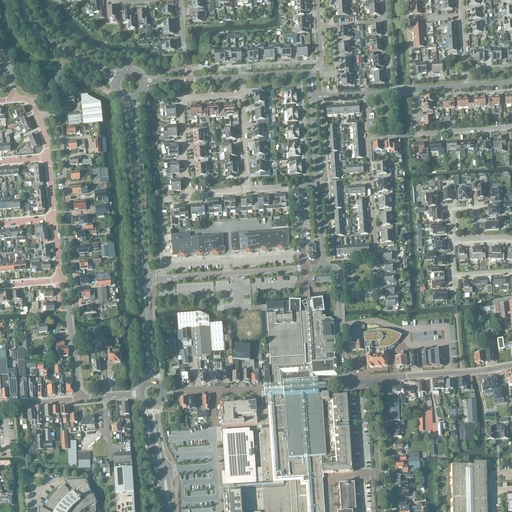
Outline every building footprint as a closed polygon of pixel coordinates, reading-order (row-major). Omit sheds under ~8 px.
[(224,4),(223,0),(217,0),(218,1),(215,1),(215,9),(219,9),(218,7),(220,7),(220,4),(224,4)] [(223,0),(224,4),(224,7),(232,8),(232,6),(232,0),(229,0),(223,0)] [(234,0),(234,8),(238,8),(238,6),(243,5),(242,0),(234,0)] [(93,13),(94,13),(99,12),(100,19),(104,18),(103,8),(100,8),(100,2),(93,2),(93,5),(88,5),(89,10),(89,15),(94,15),(93,13)] [(202,2),(194,2),(194,4),(193,5),(193,8),(194,8),(198,8),(198,11),(204,11),(205,7),(204,7),(202,7),(202,2)] [(372,3),(366,3),(366,8),(369,8),(369,11),(380,10),(379,10),(379,5),(373,6),(372,3)] [(167,9),(166,6),(160,6),(161,10),(163,10),(163,16),(172,15),(172,13),(172,12),(172,9),(171,9),(171,8),(167,9)] [(295,16),(303,16),(304,16),(304,12),(308,12),(307,12),(309,11),(309,8),(307,7),(307,6),(297,7),(297,10),(295,10),(295,16)] [(118,22),(117,7),(113,7),(113,8),(111,8),(111,7),(107,7),(108,18),(113,17),(113,22),(114,22),(114,23),(114,24),(117,24),(117,23),(117,22),(118,22)] [(486,7),(479,8),(479,10),(471,11),(471,15),(484,14),(484,11),(486,10),(486,7)] [(379,15),(379,11),(380,11),(380,10),(369,11),(369,14),(367,14),(367,20),(374,19),(373,16),(380,16),(380,15),(379,15)] [(145,11),(138,11),(139,21),(139,26),(144,25),(150,25),(149,19),(146,19),(145,11)] [(131,12),(123,12),(124,22),(128,22),(128,28),(135,28),(134,18),(131,18),(131,12)] [(194,22),(202,22),(202,17),(206,17),(206,16),(206,12),(198,12),(198,15),(194,15),(194,16),(193,16),(193,19),(194,19),(194,22)] [(511,16),(511,12),(502,13),(502,17),(498,17),(498,18),(493,18),(493,21),(498,20),(504,20),(504,17),(511,16)] [(298,22),(298,25),(308,24),(308,23),(310,23),(310,19),(308,19),(308,18),(303,19),(303,16),(295,16),(295,22),(298,22)] [(164,23),(164,29),(173,28),(173,26),(173,25),(173,22),(172,22),(172,21),(168,22),(167,19),(161,19),(162,23),(162,24),(164,23)] [(308,24),(298,25),(298,28),(296,28),(296,34),(305,33),(305,30),(309,30),(309,29),(310,29),(310,25),(308,25),(308,24)] [(511,26),(500,27),(500,31),(499,31),(499,34),(505,34),(505,31),(511,30),(511,26)] [(173,28),(164,29),(164,34),(161,34),(160,34),(161,38),(169,38),(169,35),(173,34),(174,34),(174,31),(173,30),(173,28)] [(375,39),(375,36),(382,36),(382,35),(381,35),(381,31),(381,30),(371,31),(371,34),(368,35),(369,39),(375,39)] [(351,33),(348,33),(337,34),(338,34),(338,39),(345,38),(345,41),(351,41),(351,33)] [(369,39),(369,42),(369,44),(372,44),(372,47),(382,46),(381,41),(375,42),(375,39),(369,39)] [(174,50),(174,48),(175,47),(175,43),(174,43),(171,43),(171,40),(162,40),(163,45),(165,45),(166,51),(174,50)] [(338,50),(349,49),(352,49),(352,45),(351,41),(345,41),(345,44),(338,44),(338,45),(337,46),(338,49),(338,50)] [(511,48),(509,48),(509,41),(503,42),(504,45),(504,53),(507,53),(508,60),(509,60),(509,59),(511,58),(511,48)] [(299,43),(293,44),(294,50),(297,50),(297,57),(303,56),(302,46),(299,46),(299,43)] [(305,46),(302,46),(303,56),(304,58),(307,58),(307,56),(308,56),(307,49),(310,49),(310,43),(305,43),(305,46)] [(281,58),(286,57),(285,47),(285,44),(277,45),(277,53),(280,53),(281,58)] [(285,44),(285,47),(286,57),(287,57),(287,59),(290,59),(291,57),(291,50),(294,50),(293,44),(285,44)] [(275,53),(277,53),(277,45),(269,46),(269,48),(270,59),(271,60),(274,60),(274,58),(275,58),(275,53)] [(499,47),(495,47),(496,61),(496,60),(501,59),(501,53),(504,53),(504,45),(499,45),(499,47)] [(258,59),(258,53),(261,53),(261,46),(255,47),(256,49),(252,49),(253,60),(254,60),(254,61),(258,61),(258,59)] [(266,46),(261,46),(261,53),(264,52),(264,59),(270,59),(269,48),(266,49),(266,46)] [(369,51),(369,53),(370,55),(376,55),(376,52),(383,52),(383,51),(382,51),(382,47),(382,46),(372,47),(372,50),(369,51)] [(490,46),(490,47),(487,48),(487,54),(490,54),(491,61),(492,61),(492,60),(496,60),(496,61),(495,47),(495,46),(490,46)] [(239,50),(236,51),(237,61),(238,62),(241,62),(241,61),(242,61),(242,54),(245,54),(244,47),(239,48),(239,50)] [(253,60),(252,49),(247,50),(247,47),(244,47),(245,54),(247,53),(248,60),(249,60),(249,62),(252,61),(253,60)] [(220,62),(220,52),(217,52),(216,48),(211,49),(212,56),(215,56),(215,62),(216,62),(216,64),(219,64),(220,62)] [(223,51),(220,52),(220,62),(226,62),(225,57),(228,56),(228,48),(223,49),(223,51)] [(236,48),(228,48),(228,56),(231,56),(232,61),(233,63),(236,63),(236,61),(237,61),(236,51),(236,48)] [(479,62),(479,50),(476,51),(475,48),(470,49),(470,55),(474,55),(474,62),(475,62),(475,61),(479,61),(479,62)] [(487,56),(487,54),(487,48),(481,48),(482,50),(479,50),(479,62),(479,61),(480,61),(480,62),(483,62),(484,62),(485,62),(484,56),(487,56)] [(352,57),(352,54),(352,52),(349,52),(349,49),(338,50),(339,50),(340,55),(346,54),(346,57),(352,57)] [(373,60),(373,63),(384,62),(383,62),(382,57),(376,58),(376,55),(370,55),(370,60),(373,60)] [(353,65),(353,61),(352,57),(346,57),(346,60),(339,60),(339,61),(338,62),(339,65),(340,65),(340,66),(353,65)] [(440,62),(437,63),(438,73),(438,72),(443,72),(442,66),(445,66),(445,59),(440,60),(440,62)] [(428,60),(426,61),(424,61),(424,63),(421,64),(421,74),(427,73),(426,67),(429,67),(428,60)] [(433,60),(431,60),(428,60),(429,67),(432,67),(432,74),(433,73),(433,74),(436,74),(437,72),(437,73),(438,73),(437,63),(434,63),(433,60)] [(413,68),(416,68),(416,75),(417,75),(417,74),(421,74),(421,64),(417,64),(417,61),(412,62),(413,68)] [(377,68),(383,68),(384,68),(384,67),(385,66),(384,64),(384,63),(384,62),(373,63),(370,63),(370,64),(370,66),(370,67),(371,71),(377,71),(377,68)] [(354,65),(353,65),(340,66),(339,67),(339,69),(340,70),(340,71),(341,71),(345,70),(345,73),(353,73),(353,69),(354,68),(354,65)] [(374,76),(374,79),(385,78),(384,78),(384,73),(377,74),(377,71),(371,71),(371,76),(374,76)] [(341,81),(351,81),(354,81),(355,80),(355,77),(354,76),(353,73),(345,73),(345,76),(340,76),(340,77),(340,78),(340,80),(341,81)] [(266,89),(259,90),(259,93),(254,93),(254,94),(252,95),(252,98),(254,98),(254,99),(264,98),(267,98),(266,89)] [(286,94),(287,99),(296,99),(296,93),(291,93),(291,90),(285,91),(285,94),(286,94)] [(64,98),(64,104),(68,104),(69,105),(74,104),(74,101),(79,101),(78,96),(74,97),(74,96),(64,98)] [(424,100),(422,100),(422,106),(434,105),(433,102),(435,102),(434,96),(433,97),(424,97),(424,100)] [(485,97),(479,98),(480,107),(481,107),(481,108),(482,110),(485,110),(486,108),(489,108),(489,106),(488,106),(488,100),(485,101),(485,97)] [(264,98),(254,99),(254,104),(261,103),(261,107),(268,106),(267,103),(267,102),(266,101),(265,101),(264,98)] [(474,102),(471,103),(471,109),(474,109),(476,110),(478,110),(479,108),(479,107),(480,107),(479,98),(474,98),(474,102)] [(286,104),(286,108),(292,108),(292,104),(296,104),(296,99),(287,99),(287,104),(286,104)] [(454,108),(454,110),(458,110),(457,108),(463,108),(462,99),(457,99),(457,103),(454,104),(454,108)] [(468,99),(462,99),(463,108),(468,107),(468,109),(471,109),(471,103),(468,103),(468,99)] [(82,103),(84,125),(103,123),(100,103),(98,102),(82,103)] [(230,104),(229,104),(230,114),(233,114),(233,116),(238,116),(238,109),(235,109),(235,104),(234,104),(234,103),(231,103),(230,104)] [(162,110),(163,110),(163,113),(176,112),(175,107),(168,107),(168,104),(161,105),(162,110)] [(214,105),(213,105),(213,115),(216,115),(216,117),(222,117),(221,110),(218,110),(218,105),(218,104),(215,104),(214,105)] [(222,117),(225,117),(226,117),(227,116),(227,115),(230,114),(229,104),(228,104),(227,104),(224,104),(224,105),(224,110),(221,110),(222,117)] [(206,123),(205,118),(205,111),(202,111),(202,106),(201,106),(201,105),(198,106),(197,107),(196,107),(197,117),(200,116),(200,120),(202,123),(206,123)] [(207,106),(207,108),(207,110),(205,110),(205,111),(205,118),(211,118),(210,116),(213,115),(213,105),(211,106),(210,105),(208,105),(208,106),(207,106)] [(433,111),(431,111),(431,109),(433,109),(434,107),(434,105),(422,106),(423,111),(426,111),(426,114),(433,114),(433,111)] [(197,117),(196,107),(195,107),(194,106),(191,106),(191,107),(191,112),(188,112),(189,120),(194,120),(194,117),(197,117)] [(270,106),(268,106),(261,107),(262,110),(255,110),(255,116),(266,115),(265,112),(268,112),(268,110),(270,110),(270,106)] [(10,115),(15,113),(17,117),(25,114),(22,108),(14,111),(13,109),(8,111),(10,115)] [(288,112),(288,117),(297,116),(297,111),(293,111),(292,108),(286,108),(286,112),(288,112)] [(176,118),(176,112),(163,113),(163,116),(162,116),(163,122),(169,121),(169,118),(176,118)] [(68,116),(69,126),(83,124),(82,115),(68,116)] [(256,121),(258,121),(262,120),(263,124),(265,123),(265,124),(269,123),(269,120),(266,120),(266,115),(255,116),(256,121)] [(287,122),(287,126),(294,125),(293,122),(298,122),(297,116),(288,117),(288,122),(287,122)] [(22,125),(18,127),(16,128),(17,130),(19,129),(29,124),(27,119),(20,121),(22,125)] [(169,123),(163,124),(163,129),(163,132),(177,131),(176,126),(169,126),(169,123)] [(265,123),(263,124),(259,124),(259,127),(252,128),(253,133),(263,132),(263,129),(265,129),(265,124),(265,123)] [(29,124),(19,129),(20,131),(24,129),(25,133),(32,130),(29,124)] [(353,125),(353,134),(361,133),(360,124),(353,125)] [(287,126),(288,129),(287,129),(287,134),(299,134),(298,128),(294,128),(294,125),(287,126)] [(328,127),(329,135),(337,135),(336,126),(328,127)] [(206,134),(206,129),(199,129),(199,132),(194,133),(193,133),(193,136),(194,137),(194,138),(204,137),(204,135),(206,134)] [(177,131),(163,132),(164,137),(164,141),(170,140),(170,137),(177,137),(177,131)] [(260,138),(260,141),(266,141),(266,135),(263,135),(263,132),(253,133),(251,134),(252,138),(253,138),(260,138)] [(353,134),(354,142),(361,141),(361,133),(353,134)] [(226,138),(223,138),(223,140),(223,144),(230,144),(229,140),(236,140),(236,134),(225,135),(226,138)] [(299,139),(299,134),(287,134),(288,140),(289,143),(295,143),(295,139),(299,139)] [(10,152),(9,147),(12,146),(11,135),(5,135),(6,145),(3,146),(4,153),(10,152)] [(26,144),(26,145),(36,141),(34,135),(27,138),(29,142),(26,144)] [(329,135),(329,144),(337,143),(337,135),(329,135)] [(204,140),(204,137),(194,138),(194,139),(194,140),(194,143),(195,143),(200,143),(200,146),(206,146),(206,145),(206,144),(207,143),(207,140),(204,140)] [(500,139),(497,140),(496,139),(494,139),(494,140),(493,140),(493,149),(498,148),(498,152),(506,151),(505,138),(500,138),(500,139)] [(479,140),(477,140),(478,147),(481,147),(482,150),(489,150),(488,147),(490,147),(490,140),(489,140),(484,140),(484,139),(479,139),(479,140)] [(463,145),(460,145),(460,153),(464,152),(464,149),(474,148),(474,140),(463,141),(463,145)] [(36,141),(26,145),(27,147),(31,146),(33,150),(39,147),(36,141)] [(253,145),(254,151),(264,150),(264,147),(267,147),(266,141),(260,141),(260,145),(253,145)] [(354,142),(354,149),(354,150),(362,150),(361,141),(354,142)] [(385,142),(385,147),(385,150),(394,150),(394,153),(397,153),(397,146),(394,146),(394,145),(393,145),(393,142),(390,142),(390,141),(385,142)] [(77,146),(80,146),(81,150),(85,150),(84,142),(68,143),(69,150),(77,149),(77,146)] [(170,142),(164,142),(164,146),(165,151),(166,151),(169,151),(178,150),(178,145),(171,145),(170,142)] [(385,150),(385,147),(382,147),(382,146),(381,146),(381,142),(378,143),(378,142),(374,142),(374,143),(373,143),(373,151),(382,151),(382,154),(386,153),(385,150)] [(440,156),(439,156),(444,156),(444,148),(440,148),(440,142),(436,142),(436,143),(429,144),(430,152),(440,152),(440,156)] [(456,142),(446,143),(447,150),(456,149),(457,153),(460,153),(460,145),(456,145),(456,142)] [(295,146),(295,143),(289,143),(289,146),(288,146),(289,152),(300,151),(299,146),(295,146)] [(337,143),(329,144),(330,152),(338,152),(337,143)] [(226,149),(227,152),(237,152),(237,147),(230,147),(230,144),(223,144),(224,150),(226,149)] [(413,154),(414,154),(414,153),(422,152),(422,156),(428,155),(428,147),(427,147),(427,148),(424,148),(423,144),(418,145),(418,144),(413,144),(413,154)] [(206,145),(206,146),(200,146),(200,149),(195,149),(195,150),(194,150),(194,153),(195,154),(195,155),(208,154),(209,153),(208,151),(207,145),(206,145)] [(179,156),(178,150),(169,151),(166,151),(166,154),(165,155),(165,160),(172,159),(171,156),(179,156)] [(261,155),(261,159),(268,158),(267,153),(264,153),(264,150),(254,151),(254,156),(261,155)] [(354,150),(355,159),(363,158),(362,150),(354,150)] [(290,161),(296,160),(296,157),(300,157),(300,151),(289,152),(289,157),(290,157),(290,161)] [(232,157),(235,157),(237,157),(237,152),(227,152),(227,156),(224,156),(224,161),(232,161),(232,157)] [(208,162),(208,154),(195,155),(196,156),(195,157),(195,160),(196,160),(201,160),(201,162),(207,162),(208,162)] [(330,154),(331,163),(338,162),(338,154),(330,154)] [(85,159),(81,160),(81,157),(75,157),(75,159),(70,159),(70,166),(79,165),(82,165),(82,166),(86,166),(85,159)] [(260,162),(257,163),(255,163),(253,164),(253,167),(255,167),(255,168),(265,167),(268,167),(268,164),(268,158),(261,159),(259,159),(260,162)] [(172,160),(165,160),(166,164),(167,164),(167,169),(170,169),(178,168),(179,168),(179,163),(172,163),(172,160)] [(296,164),(296,160),(290,161),(290,164),(289,164),(290,170),(301,169),(301,163),(296,164)] [(390,160),(382,161),(382,164),(376,164),(376,170),(386,169),(386,166),(388,166),(389,165),(388,164),(390,164),(390,160)] [(232,161),(224,161),(225,170),(228,170),(238,169),(238,168),(240,168),(239,165),(238,165),(238,164),(233,164),(232,161)] [(197,170),(197,171),(207,170),(206,165),(207,165),(207,162),(201,162),(201,165),(196,166),(195,166),(196,169),(197,170)] [(331,163),(331,171),(339,170),(338,162),(331,163)] [(363,165),(355,166),(355,173),(364,173),(363,165)] [(355,173),(355,166),(346,166),(347,174),(355,173)] [(265,167),(255,168),(255,173),(262,173),(262,176),(270,176),(269,170),(266,170),(265,167)] [(167,169),(166,169),(166,174),(167,178),(173,177),(173,174),(180,174),(179,168),(178,168),(170,169),(167,169)] [(92,169),(93,184),(101,183),(100,169),(92,169)] [(233,175),(234,175),(239,174),(238,174),(240,173),(240,170),(238,170),(238,169),(228,170),(228,175),(225,175),(226,179),(234,178),(233,175)] [(301,169),(290,170),(290,175),(291,175),(291,180),(297,179),(297,175),(301,174),(301,169)] [(391,174),(389,174),(389,169),(386,169),(376,170),(377,175),(383,175),(383,178),(392,177),(391,174)] [(207,170),(197,171),(197,172),(196,173),(196,176),(197,176),(197,177),(202,176),(202,179),(208,179),(208,176),(207,176),(207,170)] [(339,170),(331,171),(332,180),(340,179),(339,170)] [(181,184),(181,180),(173,180),(173,177),(167,178),(165,178),(165,182),(166,183),(167,183),(167,186),(171,186),(181,185),(181,184)] [(387,186),(387,183),(390,183),(390,181),(392,181),(392,177),(383,178),(383,181),(377,181),(378,187),(387,186)] [(35,179),(26,180),(26,183),(30,183),(31,186),(32,186),(33,189),(39,189),(39,185),(42,185),(42,184),(43,184),(43,182),(42,181),(42,179),(35,179)] [(332,184),(333,192),(341,192),(340,183),(332,184)] [(472,184),(472,191),(476,191),(477,199),(478,199),(479,199),(483,199),(483,198),(485,198),(484,186),(478,187),(478,184),(472,184)] [(181,185),(171,186),(172,191),(168,192),(168,195),(174,194),(174,191),(181,191),(181,185)] [(443,190),(444,201),(452,200),(451,192),(455,191),(455,185),(448,185),(449,190),(443,190)] [(458,194),(458,198),(459,198),(459,200),(469,199),(468,193),(471,193),(471,185),(466,186),(466,188),(460,188),(460,190),(458,190),(458,194)] [(357,194),(356,186),(347,187),(348,195),(357,194)] [(365,186),(356,186),(357,194),(365,194),(365,186)] [(390,186),(387,186),(378,187),(378,193),(384,192),(384,195),(391,195),(393,194),(393,190),(392,189),(390,189),(390,186)] [(33,189),(29,190),(29,196),(36,195),(36,199),(43,198),(43,192),(42,192),(42,188),(39,189),(33,189)] [(494,189),(490,190),(491,198),(494,197),(495,202),(501,202),(501,197),(502,197),(501,189),(498,189),(498,188),(494,188),(494,189)] [(94,192),(95,199),(107,198),(106,191),(94,192)] [(333,192),(333,200),(341,200),(341,192),(333,192)] [(426,197),(426,200),(427,200),(427,202),(429,202),(429,207),(436,206),(436,202),(438,201),(438,198),(439,198),(439,193),(435,194),(434,193),(432,193),(431,194),(427,194),(427,196),(426,197)] [(16,202),(13,202),(13,209),(14,209),(15,211),(20,210),(19,202),(23,202),(23,200),(22,195),(15,196),(16,202)] [(378,198),(379,204),(389,203),(388,198),(391,198),(391,195),(384,195),(384,198),(378,198)] [(272,202),(272,210),(275,209),(275,208),(281,208),(280,196),(274,196),(275,202),(272,202)] [(280,196),(281,208),(281,209),(289,208),(289,200),(286,201),(285,196),(280,196)] [(246,198),(247,207),(247,211),(256,211),(255,204),(252,204),(252,198),(251,198),(251,197),(247,197),(247,198),(246,198)] [(255,204),(256,211),(264,210),(264,206),(263,197),(258,198),(258,204),(255,204)] [(269,197),(263,197),(264,206),(267,206),(267,210),(272,210),(272,202),(269,202),(269,197)] [(241,205),(238,205),(239,212),(242,212),(247,211),(247,207),(246,198),(241,199),(241,205)] [(219,206),(218,204),(218,200),(217,200),(217,199),(213,200),(213,201),(214,214),(222,213),(221,207),(221,206),(219,206)] [(235,211),(236,217),(239,217),(239,212),(238,205),(235,206),(235,199),(229,200),(230,209),(230,211),(235,211)] [(212,200),(208,200),(208,201),(207,201),(208,208),(205,208),(205,212),(205,214),(214,214),(213,201),(212,201),(212,200)] [(230,209),(229,200),(224,200),(224,206),(221,207),(222,213),(227,213),(227,209),(230,209)] [(341,200),(333,200),(334,209),(342,208),(341,200)] [(358,201),(358,210),(366,209),(366,200),(358,201)] [(85,202),(74,203),(74,210),(78,209),(79,211),(86,210),(85,202)] [(389,203),(379,204),(379,210),(385,209),(385,212),(392,212),(391,206),(389,206),(389,203)] [(488,210),(487,210),(487,214),(488,214),(489,216),(500,215),(499,210),(501,210),(501,203),(494,204),(494,207),(488,208),(488,210)] [(34,208),(37,208),(38,214),(43,214),(44,213),(44,211),(45,211),(44,204),(37,205),(34,205),(25,206),(26,212),(29,211),(29,208),(34,207),(34,208)] [(197,207),(196,207),(197,216),(201,215),(201,222),(203,222),(206,221),(205,214),(205,212),(205,208),(205,206),(202,206),(201,206),(200,205),(197,205),(197,207)] [(188,214),(188,212),(185,212),(185,207),(184,208),(184,206),(179,207),(180,217),(180,221),(185,220),(188,220),(189,220),(188,214)] [(175,217),(180,217),(179,207),(175,207),(175,208),(174,208),(174,215),(171,215),(172,221),(175,221),(175,217)] [(192,216),(197,216),(196,207),(191,207),(191,213),(188,214),(189,220),(192,220),(192,216)] [(429,208),(430,218),(433,218),(433,222),(442,221),(442,214),(441,214),(441,210),(438,211),(438,207),(429,208)] [(358,210),(359,218),(367,217),(366,209),(358,210)] [(334,211),(335,220),(342,219),(342,210),(334,211)] [(379,215),(380,221),(390,220),(389,215),(392,215),(392,212),(385,212),(386,215),(379,215)] [(75,219),(75,221),(76,223),(79,223),(79,225),(88,224),(87,217),(75,218),(75,219)] [(359,218),(360,226),(367,226),(367,217),(359,218)] [(487,222),(487,230),(499,229),(498,224),(504,224),(503,217),(496,218),(496,222),(487,222)] [(335,220),(335,228),(343,227),(342,219),(335,220)] [(386,226),(387,229),(393,229),(393,226),(390,226),(390,220),(380,221),(380,227),(386,226)] [(446,230),(445,230),(445,226),(442,227),(441,224),(431,224),(431,230),(433,230),(433,235),(436,234),(436,235),(441,235),(441,234),(442,234),(442,235),(447,235),(446,230)] [(36,233),(36,236),(47,235),(47,233),(48,232),(48,229),(47,229),(46,229),(43,229),(43,225),(35,226),(35,230),(39,230),(39,232),(36,233)] [(367,226),(360,226),(360,235),(368,234),(367,226)] [(343,227),(335,228),(336,236),(344,236),(343,227)] [(387,232),(381,233),(381,238),(391,237),(393,237),(395,237),(395,230),(393,230),(393,229),(387,229),(387,232)] [(289,230),(280,231),(282,251),(284,251),(287,248),(290,248),(289,230)] [(16,245),(17,245),(19,245),(19,241),(26,240),(25,236),(22,237),(22,231),(15,231),(16,239),(16,244),(16,245)] [(272,231),(264,232),(265,252),(268,252),(270,249),(273,249),(272,231)] [(280,231),(272,231),(273,249),(277,249),(279,251),(282,251),(280,231)] [(86,238),(89,237),(89,235),(88,232),(85,233),(85,232),(77,233),(77,239),(82,239),(82,243),(86,243),(86,238)] [(264,232),(256,233),(257,250),(260,250),(263,253),(265,252),(264,232)] [(239,234),(240,252),(244,252),(246,254),(249,254),(247,233),(239,234)] [(256,233),(247,233),(249,254),(251,253),(254,251),(257,250),(256,233)] [(181,234),(171,235),(171,241),(171,243),(182,242),(181,234)] [(181,234),(182,242),(183,258),(186,258),(188,255),(191,255),(190,237),(190,234),(181,234)] [(232,252),(240,252),(239,234),(231,234),(232,252)] [(223,235),(215,236),(216,256),(219,256),(221,253),(224,253),(223,235)] [(206,236),(198,237),(200,257),(202,257),(205,254),(208,254),(206,236)] [(215,236),(206,236),(208,254),(211,254),(213,256),(216,256),(215,236)] [(198,237),(190,237),(191,255),(194,255),(197,257),(200,257),(198,237)] [(381,244),(383,244),(388,243),(388,246),(394,246),(394,243),(393,237),(381,238),(381,244)] [(434,246),(433,246),(433,251),(435,251),(435,252),(445,251),(445,250),(446,250),(445,245),(444,245),(444,241),(441,241),(441,238),(432,238),(432,245),(434,245),(434,246)] [(182,242),(171,243),(171,245),(172,245),(173,256),(178,256),(181,258),(183,258),(182,242)] [(316,246),(316,245),(313,242),(310,243),(308,245),(309,251),(311,253),(309,255),(309,258),(311,260),(314,260),(316,257),(316,254),(315,254),(316,253),(316,252),(315,251),(316,250),(316,247),(315,246),(316,246)] [(85,256),(85,254),(88,253),(88,251),(91,251),(91,247),(88,247),(78,248),(78,254),(79,254),(79,255),(80,256),(85,256)] [(457,248),(457,254),(459,253),(459,257),(459,262),(465,262),(465,261),(468,261),(467,249),(462,249),(462,248),(461,248),(461,247),(457,248)] [(478,261),(477,247),(474,247),(474,249),(469,249),(470,261),(472,260),(472,261),(478,261)] [(480,247),(477,247),(478,261),(483,260),(486,259),(485,248),(480,248),(480,247)] [(491,261),(496,261),(496,247),(494,247),(493,248),(488,248),(488,260),(491,260),(491,261)] [(496,247),(496,261),(501,261),(501,260),(504,260),(504,249),(499,248),(499,247),(496,247)] [(397,248),(388,248),(388,252),(387,252),(383,253),(383,256),(383,260),(384,260),(384,261),(389,260),(392,260),(391,252),(397,251),(397,248)] [(428,255),(429,260),(434,260),(434,266),(445,265),(444,257),(436,257),(436,254),(428,255)] [(385,272),(389,272),(393,272),(393,271),(392,263),(395,263),(395,260),(392,260),(389,260),(389,263),(388,263),(388,264),(384,264),(384,267),(384,272),(385,271),(385,272)] [(79,263),(80,270),(88,269),(88,265),(91,265),(91,262),(79,263)] [(434,275),(434,279),(444,279),(444,273),(441,273),(440,269),(431,270),(431,275),(434,275)] [(385,284),(390,284),(394,283),(393,275),(396,275),(396,271),(393,271),(393,272),(389,272),(390,275),(388,275),(388,276),(385,276),(385,279),(385,283),(385,284)] [(97,281),(98,287),(111,286),(110,273),(93,274),(93,281),(97,281)] [(92,276),(81,277),(81,285),(89,284),(89,281),(92,280),(92,276)] [(494,279),(493,279),(494,285),(499,285),(499,292),(509,291),(508,284),(505,284),(505,278),(504,278),(504,279),(494,279)] [(444,279),(434,279),(434,284),(432,284),(432,289),(442,288),(442,285),(445,285),(444,279)] [(486,280),(476,281),(476,280),(475,280),(476,287),(481,286),(481,293),(487,292),(488,294),(492,294),(492,285),(487,286),(487,279),(486,279),(486,280)] [(466,280),(462,281),(462,287),(464,287),(464,290),(464,295),(470,295),(470,294),(475,294),(474,283),(472,284),(472,282),(467,282),(466,281),(466,280)] [(386,296),(391,295),(394,295),(394,287),(397,287),(397,283),(394,283),(390,284),(390,287),(389,287),(386,288),(386,291),(385,291),(386,295),(386,296)] [(106,288),(97,289),(99,304),(102,304),(108,303),(107,299),(106,288)] [(44,294),(44,298),(52,297),(52,291),(48,291),(48,290),(40,291),(40,294),(44,294)] [(435,295),(435,296),(433,296),(433,301),(435,301),(435,302),(447,301),(446,294),(442,294),(442,290),(435,291),(435,295)] [(94,291),(82,292),(83,298),(90,297),(90,300),(95,299),(94,291)] [(2,294),(1,294),(2,299),(1,299),(1,303),(5,303),(5,307),(10,306),(8,293),(6,294),(5,292),(2,293),(2,294)] [(19,292),(12,293),(13,300),(17,300),(17,302),(20,301),(20,300),(21,300),(20,296),(19,296),(19,292)] [(391,295),(391,298),(390,298),(390,299),(387,299),(387,302),(386,302),(386,307),(387,306),(387,307),(395,307),(395,306),(398,306),(398,295),(394,295),(391,295)] [(222,486),(222,489),(223,495),(224,511),(324,511),(323,479),(324,479),(323,474),(352,472),(352,470),(349,428),(348,428),(348,426),(349,425),(347,397),(347,396),(333,397),(333,401),(329,401),(328,395),(322,395),(322,396),(318,396),(318,389),(319,389),(320,388),(320,387),(319,386),(318,386),(317,379),(317,377),(337,376),(336,359),(336,354),(334,323),(334,322),(334,321),(331,319),(325,319),(325,316),(322,316),(322,311),(324,311),(322,299),(312,300),(312,301),(313,312),(311,312),(305,312),(300,313),(300,302),(300,301),(290,301),(290,302),(266,304),(267,305),(267,310),(267,315),(268,320),(269,335),(269,347),(270,355),(265,355),(265,364),(262,364),(262,371),(263,371),(264,386),(264,391),(262,391),(262,396),(263,407),(257,407),(258,424),(259,427),(261,427),(262,434),(259,434),(261,468),(256,468),(257,484),(247,484),(226,486),(222,486)] [(43,307),(45,307),(46,312),(54,311),(53,304),(47,305),(47,303),(43,303),(43,307)] [(494,306),(496,321),(501,320),(501,321),(511,319),(511,324),(511,329),(511,328),(511,303),(499,305),(494,306)] [(83,307),(84,314),(95,313),(95,314),(97,314),(96,309),(102,308),(102,304),(99,304),(94,304),(95,309),(93,309),(93,306),(83,307)] [(195,313),(177,314),(179,331),(182,330),(197,329),(195,313)] [(197,329),(182,330),(183,348),(189,348),(192,347),(192,356),(192,357),(212,355),(211,352),(209,324),(209,317),(200,313),(195,313),(197,329)] [(209,324),(211,352),(224,351),(223,338),(222,323),(209,324)] [(38,330),(33,330),(34,334),(47,333),(46,326),(38,327),(38,330)] [(388,331),(386,331),(385,331),(383,331),(380,330),(378,331),(376,331),(375,331),(373,331),(372,331),(370,332),(369,332),(368,332),(365,333),(364,334),(362,334),(363,335),(363,334),(364,335),(365,350),(366,350),(367,355),(368,368),(388,366),(387,361),(386,354),(389,353),(390,352),(391,350),(390,348),(391,347),(393,346),(394,346),(394,345),(396,344),(396,345),(399,343),(398,342),(399,341),(399,340),(400,339),(401,337),(401,336),(402,335),(401,335),(401,336),(400,335),(398,334),(397,332),(394,332),(394,333),(392,332),(390,331),(389,331),(388,331)] [(500,338),(497,339),(499,352),(503,352),(502,349),(510,348),(510,347),(511,347),(511,357),(511,356),(511,341),(511,344),(503,345),(503,344),(500,338)] [(355,340),(349,341),(350,351),(356,351),(356,350),(363,350),(363,341),(355,342),(355,340)] [(56,349),(57,357),(68,355),(68,354),(69,353),(69,350),(67,349),(67,347),(63,348),(63,346),(64,346),(63,342),(56,343),(57,349),(56,349)] [(250,346),(235,345),(235,355),(233,354),(233,360),(238,360),(247,361),(250,361),(250,346)] [(386,354),(387,361),(389,361),(389,356),(390,354),(390,353),(391,351),(393,349),(394,348),(395,347),(394,346),(393,346),(391,347),(390,348),(391,350),(390,352),(389,353),(386,354)] [(185,350),(180,351),(183,365),(189,363),(188,357),(192,356),(192,347),(189,348),(185,349),(185,350)] [(492,348),(484,350),(485,355),(486,354),(487,363),(494,362),(492,348)] [(442,349),(421,351),(423,368),(443,367),(442,349)] [(26,379),(23,350),(16,350),(19,380),(18,380),(20,397),(20,400),(28,400),(26,379)] [(476,363),(477,363),(478,364),(479,364),(480,363),(484,362),(482,351),(478,352),(478,354),(475,354),(476,363)] [(108,354),(109,362),(113,362),(113,363),(121,362),(120,352),(108,354)] [(401,352),(401,354),(399,354),(399,358),(396,358),(396,368),(397,368),(398,368),(398,369),(400,368),(400,367),(403,367),(403,366),(406,366),(405,352),(401,352)] [(409,356),(407,356),(408,362),(410,362),(410,369),(418,369),(418,358),(420,358),(419,355),(417,355),(417,353),(416,353),(415,352),(409,352),(409,356)] [(199,371),(200,372),(200,375),(200,383),(206,383),(205,375),(203,375),(203,372),(204,372),(203,367),(207,367),(206,357),(202,357),(202,361),(199,362),(199,371)] [(9,399),(7,373),(6,361),(0,360),(0,383),(0,391),(1,400),(2,400),(8,400),(9,400),(9,399)] [(212,373),(213,382),(214,382),(215,382),(217,382),(218,382),(218,381),(220,381),(220,377),(222,377),(221,364),(216,364),(217,372),(212,373)] [(232,366),(229,366),(229,369),(223,370),(224,382),(226,381),(226,382),(229,382),(229,381),(230,381),(230,373),(233,372),(232,366)] [(246,370),(243,370),(244,382),(244,383),(245,383),(248,383),(249,382),(249,381),(250,381),(249,372),(251,372),(252,375),(255,375),(255,370),(254,366),(246,366),(246,370)] [(180,369),(181,384),(182,384),(182,385),(184,385),(185,384),(185,383),(190,383),(190,373),(186,374),(186,369),(180,369)] [(7,370),(7,373),(9,399),(18,398),(17,384),(15,370),(7,370)] [(255,375),(252,375),(252,383),(253,383),(253,384),(255,384),(256,383),(258,383),(258,378),(260,378),(260,375),(259,375),(258,370),(255,370),(255,375)] [(173,377),(173,383),(180,383),(179,372),(171,373),(171,377),(173,377)] [(463,388),(464,391),(470,390),(469,385),(466,385),(465,378),(458,379),(459,388),(463,388)] [(497,388),(496,378),(491,379),(491,378),(490,378),(490,379),(489,379),(488,379),(483,380),(484,385),(482,385),(483,392),(485,392),(494,391),(495,400),(495,404),(504,403),(503,399),(502,387),(497,388)] [(34,384),(32,385),(32,379),(27,380),(29,399),(35,399),(35,398),(34,384)] [(446,381),(446,386),(445,386),(445,394),(449,394),(449,389),(453,389),(453,381),(452,381),(451,380),(449,380),(449,381),(446,381)] [(47,387),(47,396),(55,396),(55,386),(54,386),(54,383),(49,383),(50,387),(47,387)] [(416,384),(417,393),(426,393),(426,387),(423,387),(423,384),(416,384)] [(404,387),(405,395),(401,395),(402,403),(405,403),(405,398),(409,397),(408,394),(415,394),(415,387),(404,387)] [(197,406),(198,419),(207,418),(207,411),(210,410),(209,397),(206,397),(204,397),(203,397),(203,406),(197,406)] [(196,398),(189,398),(190,407),(187,407),(187,413),(191,413),(190,410),(197,410),(196,407),(196,398)] [(476,399),(467,400),(467,407),(468,417),(468,424),(474,424),(477,423),(476,399)] [(389,400),(390,421),(400,421),(398,400),(389,400)] [(235,403),(220,404),(221,411),(222,427),(233,426),(257,424),(256,407),(256,401),(235,403)] [(121,407),(121,415),(127,415),(127,417),(130,417),(129,415),(130,415),(129,409),(128,409),(128,403),(122,404),(122,407),(121,407)] [(28,412),(29,422),(32,422),(33,426),(36,426),(35,421),(36,421),(35,411),(28,412)] [(85,418),(82,419),(82,426),(94,425),(94,416),(88,416),(88,418),(88,420),(85,420),(85,418)] [(394,432),(394,437),(398,437),(398,438),(402,438),(402,437),(401,425),(404,425),(403,421),(396,422),(397,425),(393,426),(393,429),(394,429),(394,432)] [(115,425),(112,425),(113,432),(115,432),(115,433),(116,433),(116,436),(118,436),(118,440),(116,440),(117,444),(122,443),(121,432),(120,432),(120,424),(115,425)] [(474,424),(468,424),(464,424),(465,444),(476,444),(474,424)] [(497,432),(497,426),(491,426),(491,429),(486,429),(486,439),(494,439),(494,432),(497,432)] [(503,426),(497,426),(497,432),(500,432),(500,439),(508,439),(508,428),(503,429),(503,426)] [(247,436),(222,437),(222,438),(223,441),(223,442),(225,473),(226,486),(247,484),(257,484),(256,468),(253,433),(250,433),(250,429),(246,429),(247,436)] [(43,436),(35,437),(36,445),(36,450),(38,450),(39,452),(44,451),(44,450),(53,449),(53,442),(44,442),(43,436)] [(407,440),(402,440),(402,443),(394,444),(395,450),(399,450),(400,455),(403,455),(403,449),(403,446),(408,446),(407,440)] [(76,441),(68,442),(68,450),(69,467),(77,466),(91,466),(90,452),(77,452),(76,441)] [(36,445),(29,446),(30,461),(39,460),(39,454),(39,452),(38,450),(36,450),(36,445)] [(114,463),(131,463),(131,453),(113,453),(114,463)] [(408,453),(408,460),(409,469),(420,469),(419,453),(408,453)] [(396,468),(403,467),(403,472),(408,472),(407,461),(396,462),(396,464),(395,464),(395,468),(396,468)] [(102,463),(99,464),(100,469),(105,469),(105,474),(110,474),(109,463),(102,463)] [(134,493),(132,463),(131,463),(114,463),(116,494),(134,493)] [(487,511),(486,463),(474,463),(474,465),(452,466),(452,511),(487,511)] [(397,478),(398,489),(408,488),(407,481),(403,481),(403,477),(397,478)] [(39,509),(39,511),(83,511),(85,511),(86,510),(87,511),(95,511),(96,511),(96,510),(96,509),(96,508),(96,507),(95,506),(95,505),(86,480),(64,481),(67,486),(65,487),(65,486),(59,491),(54,496),(49,502),(45,508),(46,509),(45,511),(41,509),(40,509),(39,509)] [(345,484),(339,484),(341,511),(356,511),(354,483),(348,483),(348,482),(345,482),(345,484)]
